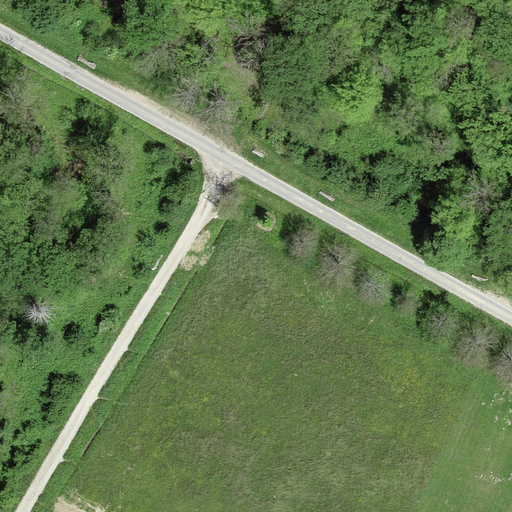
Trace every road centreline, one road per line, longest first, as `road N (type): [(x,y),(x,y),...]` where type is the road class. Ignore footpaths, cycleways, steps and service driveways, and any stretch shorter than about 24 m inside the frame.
road 1 (unclassified): [(0,32),(511,322)]
road 2 (track): [(231,162),(25,511)]
